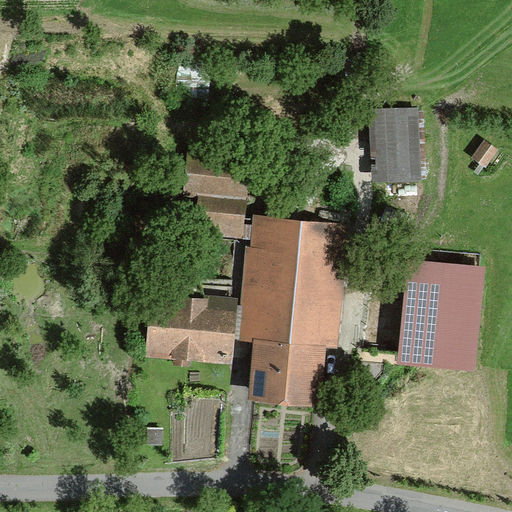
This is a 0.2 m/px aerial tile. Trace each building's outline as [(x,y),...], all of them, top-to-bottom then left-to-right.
[(419,114),(373,117),(377,185),(422,182),(419,114)] [(495,154),(483,145),(472,161),(484,169),(495,154)] [(247,156),(187,150),(180,224),(239,230),(247,156)] [(333,229),(264,221),(244,401),(313,409),(333,229)] [(479,273),(405,265),(393,364),(467,373),(479,273)] [(231,307),(146,302),(143,359),(227,364),(231,307)]
